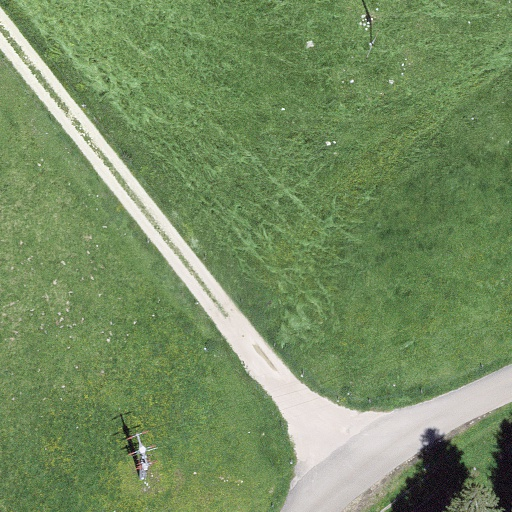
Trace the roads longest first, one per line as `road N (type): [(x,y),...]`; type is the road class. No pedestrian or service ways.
road 1 (track): [(353,467),(0,29)]
road 2 (track): [(511,385),(353,467)]
